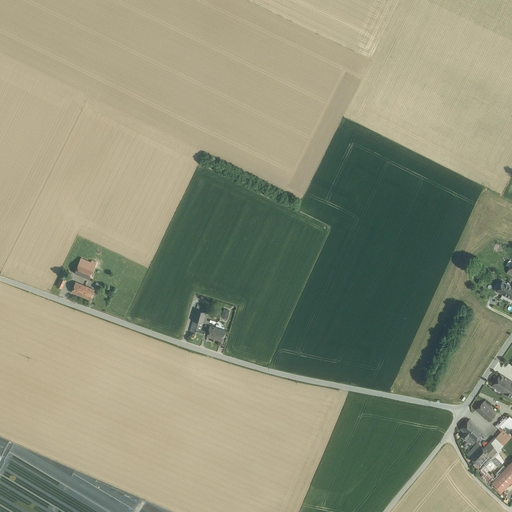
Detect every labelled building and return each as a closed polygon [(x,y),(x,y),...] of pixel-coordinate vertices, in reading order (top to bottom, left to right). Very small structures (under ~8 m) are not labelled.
[(91,263),(81,258),(75,273),(89,279),(95,264),(91,263)] [(62,274),(56,286),(62,289),(67,277),(62,274)] [(511,286),(510,285),(502,281),(497,291),(502,294),(511,298),(511,286)] [(95,289),(75,282),(71,292),(91,300),(95,289)] [(511,298),(502,294),(501,296),(511,302),(511,298)] [(206,312),(196,309),(193,320),(203,323),(206,312)] [(203,323),(193,320),(190,331),(195,332),(197,328),(201,329),(203,323)] [(225,331),(210,326),(207,336),(222,341),(225,331)] [(498,389),(501,391),(509,380),(505,378),(506,377),(505,377),(500,374),(493,386),(498,389)] [(511,392),(511,382),(509,380),(501,391),(502,392),(503,392),(509,396),(511,393),(511,392)] [(484,400),(482,403),(495,414),(497,412),(484,400)] [(495,414),(482,403),(477,409),(489,420),(495,414)] [(509,434),(511,436),(511,432),(511,418),(509,416),(500,426),(502,428),(505,424),(507,426),(504,430),(509,434)] [(485,434),(469,420),(461,429),(464,432),(462,435),(462,437),(464,439),(466,439),(468,436),(474,441),(475,440),(478,442),(485,434)] [(502,432),(495,438),(500,443),(509,434),(504,430),(502,432)] [(511,436),(509,434),(500,443),(495,438),(494,437),(490,442),(497,452),(511,436)] [(484,448),(477,443),(467,454),(476,461),(473,464),(480,471),(480,472),(491,482),(494,479),(483,468),(486,466),(490,460),(491,460),(498,467),(504,461),(497,452),(490,442),(484,448)] [(490,460),(486,466),(490,470),(495,465),(490,460)] [(511,460),(494,479),(491,482),(501,492),(511,480),(511,460)]
